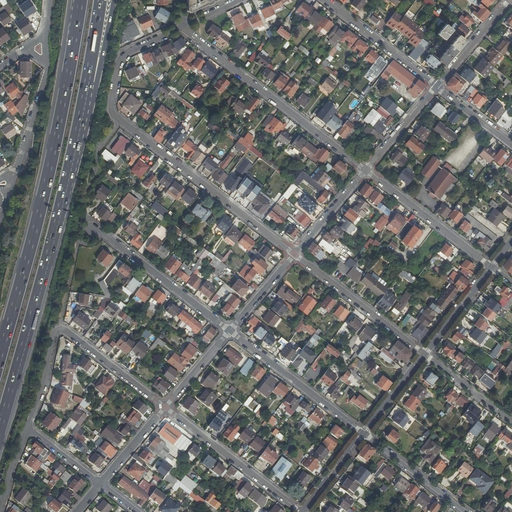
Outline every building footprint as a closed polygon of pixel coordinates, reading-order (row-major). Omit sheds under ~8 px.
[(187,0),(187,11),(190,13),(217,0),(200,0),(201,0),(199,1),(198,0),(187,0)] [(271,0),(270,1),(275,12),(284,7),(282,4),(289,0),(271,0)] [(365,3),(362,0),(355,0),(352,5),(359,10),(365,3)] [(482,22),(491,12),(486,8),(482,5),(480,3),(475,0),(470,0),(481,8),(480,10),(479,9),(477,11),(478,12),(477,13),(474,11),(472,13),(482,22)] [(482,5),(486,8),(493,0),(482,0),(481,2),(484,4),(482,5)] [(25,3),(19,7),(24,14),(30,10),(25,3)] [(305,17),(311,9),(303,3),(296,11),(305,17)] [(10,7),(8,4),(3,7),(6,11),(8,13),(12,10),(10,7)] [(267,8),(266,9),(261,11),(266,21),(269,20),(272,19),(271,16),(275,14),(271,6),(267,8)] [(170,14),(161,8),(155,17),(164,23),(170,14)] [(304,19),(314,27),(317,24),(322,17),(314,12),(316,10),(312,8),(311,9),(309,12),(305,17),(304,19)] [(5,12),(1,14),(7,22),(10,19),(5,12)] [(251,25),(248,19),(245,21),(241,13),(232,17),(239,31),(251,25)] [(263,25),(258,13),(253,15),(254,17),(248,19),(251,25),(253,30),(263,25)] [(402,18),(395,13),(387,23),(394,29),(396,27),(402,18)] [(374,14),(373,15),(370,19),(378,25),(382,19),(374,14)] [(149,15),(138,20),(142,30),(153,25),(149,15)] [(461,16),(459,20),(467,27),(470,24),(471,24),(474,21),(467,15),(464,19),(461,16)] [(33,28),(25,16),(15,24),(22,34),(33,28)] [(404,16),(402,18),(396,27),(403,33),(412,22),(404,16)] [(313,29),(318,33),(321,29),(323,30),(324,29),(327,32),(333,25),(323,18),(318,24),(317,24),(314,27),(313,29)] [(419,27),(412,22),(403,33),(410,39),(418,30),(419,27)] [(125,35),(128,41),(132,39),(131,38),(139,34),(135,24),(132,25),(131,23),(127,24),(128,27),(126,28),(127,29),(124,30),(124,32),(125,35)] [(438,34),(445,40),(453,30),(446,24),(438,34)] [(469,30),(462,24),(456,31),(463,37),(469,30)] [(216,40),(221,32),(222,31),(217,28),(217,29),(212,25),(206,33),(209,36),(210,35),(216,40)] [(276,32),(287,40),(291,35),(280,26),(276,32)] [(0,43),(9,38),(2,27),(0,28),(0,43)] [(337,43),(345,33),(336,27),(328,37),(331,39),(336,42),(337,43)] [(318,33),(324,38),(328,32),(327,32),(324,29),(323,30),(321,29),(318,33)] [(357,38),(347,30),(340,41),(342,43),(344,40),(346,39),(349,42),(349,43),(347,46),(349,48),(357,38)] [(409,40),(416,46),(419,43),(423,37),(425,35),(418,30),(410,39),(409,40)] [(216,40),(215,40),(225,48),(232,40),(221,32),(216,40)] [(466,41),(457,33),(454,35),(456,37),(458,37),(451,45),(458,51),(466,41)] [(419,43),(424,47),(428,42),(423,37),(419,43)] [(178,50),(185,45),(181,38),(173,43),(178,50)] [(495,49),(502,55),(503,56),(511,45),(511,44),(505,38),(504,38),(495,49)] [(239,39),(232,48),(235,50),(239,44),(241,41),(242,41),(239,39)] [(368,46),(359,39),(351,49),(353,51),(355,49),(357,48),(360,51),(360,52),(358,55),(360,56),(368,46)] [(445,40),(436,50),(437,51),(438,50),(440,51),(448,42),(445,40)] [(247,46),(241,41),(239,44),(235,50),(233,52),(236,55),(235,56),(238,58),(247,46)] [(180,59),(181,56),(173,45),(172,45),(171,43),(161,47),(165,58),(167,57),(175,53),(180,59)] [(423,48),(424,47),(419,43),(416,46),(409,56),(415,62),(425,50),(423,48)] [(307,56),(310,52),(300,45),(297,49),(307,56)] [(440,57),(438,59),(441,62),(446,65),(458,51),(451,45),(450,45),(440,57)] [(333,47),(327,56),(331,59),(335,54),(333,52),(335,49),(333,47)] [(484,59),(493,66),(502,55),(495,49),(492,47),(487,54),(488,55),(484,59)] [(162,53),(160,54),(158,49),(154,51),(155,54),(154,54),(157,61),(158,60),(159,62),(163,60),(162,59),(164,58),(162,53)] [(195,55),(188,49),(178,62),(188,70),(192,65),(189,62),(195,55)] [(365,58),(373,64),(374,62),(379,56),(371,50),(365,58)] [(156,61),(153,53),(149,54),(149,53),(148,53),(147,53),(145,54),(145,55),(143,56),(146,63),(151,61),(153,66),(157,64),(156,61)] [(261,63),(266,67),(271,61),(266,57),(260,53),(254,60),(260,65),(261,63)] [(438,59),(433,54),(431,53),(424,61),(434,70),(441,62),(438,59)] [(388,62),(379,56),(368,71),(376,77),(388,62)] [(206,63),(198,58),(190,69),(193,71),(196,68),(200,71),(206,63)] [(484,59),(475,70),(484,78),(493,66),(484,59)] [(375,84),(373,86),(376,88),(383,79),(385,81),(391,74),(410,89),(409,90),(410,90),(408,92),(415,98),(425,86),(418,80),(419,80),(393,60),(382,74),(375,84)] [(21,61),(21,71),(30,71),(30,61),(21,61)] [(207,62),(201,70),(211,78),(217,70),(207,62)] [(143,73),(141,69),(140,67),(135,68),(135,66),(125,71),(129,79),(132,78),(139,75),(143,73)] [(326,67),(324,69),(337,79),(339,77),(326,67)] [(270,71),(266,68),(262,74),(270,81),(275,75),(270,71)] [(466,69),(460,76),(466,82),(469,84),(476,75),(472,72),(471,73),(466,69)] [(460,76),(456,73),(448,83),(448,87),(456,93),(466,82),(460,76)] [(274,84),(277,87),(283,78),(280,76),(274,84)] [(230,83),(222,77),(215,86),(222,92),(230,83)] [(307,81),(314,87),(317,83),(310,77),(307,81)] [(283,78),(277,87),(281,89),(287,81),(283,78)] [(329,80),(327,79),(323,85),(331,91),(333,88),(332,87),(336,82),(331,78),(329,80)] [(290,81),(283,91),(291,97),(298,87),(290,81)] [(13,82),(5,88),(12,98),(16,95),(20,100),(23,96),(13,82)] [(155,91),(154,91),(151,95),(155,98),(161,91),(166,94),(163,96),(166,99),(169,95),(170,93),(172,92),(164,84),(161,82),(155,91)] [(31,83),(24,92),(25,94),(33,84),(31,83)] [(204,90),(197,84),(191,92),(198,98),(204,90)] [(367,85),(363,93),(366,95),(371,87),(367,85)] [(475,89),(471,86),(465,94),(468,97),(471,94),(475,89)] [(172,92),(170,93),(181,102),(183,99),(180,97),(172,91),(172,92)] [(126,92),(118,103),(133,114),(141,104),(126,92)] [(296,101),(305,108),(310,101),(302,94),(296,101)] [(482,98),(478,94),(473,101),(480,107),(485,100),(483,99),(484,98),(482,97),(482,98)] [(230,106),(236,99),(232,96),(226,103),(230,106)] [(259,102),(255,98),(246,109),(251,112),(259,102)] [(388,98),(380,106),(392,116),(398,109),(396,108),(397,106),(388,98)] [(181,102),(192,110),(194,108),(183,99),(181,102)] [(230,106),(230,107),(241,115),(248,106),(244,103),(243,104),(236,99),(230,106)] [(11,100),(5,105),(12,115),(18,110),(15,106),(12,101),(11,100)] [(18,110),(22,116),(25,108),(24,108),(25,105),(26,105),(27,101),(20,101),(18,103),(15,106),(18,110)] [(337,108),(328,102),(316,117),(325,123),(337,108)] [(493,104),(487,110),(498,118),(504,110),(494,102),(493,104)] [(440,119),(446,111),(437,104),(431,111),(440,119)] [(160,120),(165,123),(166,122),(170,116),(172,114),(161,105),(155,112),(162,118),(160,120)] [(511,125),(511,107),(510,106),(502,116),(507,120),(506,121),(511,125)] [(149,116),(141,110),(138,113),(146,120),(149,116)] [(361,118),(354,112),(346,122),(339,130),(338,132),(334,138),(337,140),(342,132),(345,135),(349,130),(351,131),(353,129),(351,128),(355,122),(352,120),(354,118),(355,118),(354,119),(358,122),(361,118)] [(460,116),(453,112),(448,120),(454,124),(460,116)] [(170,116),(166,122),(175,130),(180,124),(170,116)] [(264,125),(267,127),(267,126),(269,124),(273,118),(271,116),(264,125)] [(339,130),(346,122),(343,120),(341,122),(333,116),(327,124),(332,128),(332,127),(336,130),(338,132),(339,130)] [(380,120),(387,126),(393,119),(390,116),(387,121),(382,117),(380,120)] [(283,125),(274,118),(273,118),(269,124),(273,128),(273,129),(280,134),(284,129),(287,124),(285,123),(283,125)] [(380,134),(387,126),(380,120),(379,119),(372,127),(380,134)] [(215,125),(211,121),(206,127),(211,130),(215,125)] [(440,134),(444,138),(450,130),(439,122),(433,129),(437,132),(436,133),(439,135),(440,134)] [(2,130),(8,139),(17,133),(11,124),(2,130)] [(222,129),(216,124),(213,129),(218,133),(222,129)] [(379,133),(378,133),(369,125),(364,131),(374,138),(376,136),(377,137),(382,141),(384,138),(380,134),(379,133)] [(431,132),(422,125),(415,134),(424,141),(431,132)] [(222,129),(218,133),(217,134),(223,138),(227,133),(222,129)] [(293,137),(284,129),(280,134),(275,140),(285,148),(293,137)] [(162,133),(159,130),(153,138),(159,142),(163,138),(160,136),(162,133)] [(187,139),(193,132),(189,130),(182,139),(181,138),(182,137),(180,136),(179,137),(177,135),(170,144),(176,149),(180,144),(182,146),(187,139)] [(450,130),(444,138),(451,143),(457,136),(450,130)] [(239,139),(228,131),(227,133),(238,141),(239,139)] [(239,139),(238,141),(249,150),(251,147),(253,144),(251,142),(253,139),(247,134),(243,139),(241,138),(239,139)] [(100,156),(113,166),(119,158),(131,142),(122,135),(121,136),(120,135),(118,138),(119,139),(111,149),(117,154),(115,157),(105,149),(100,156)] [(300,150),(307,142),(299,136),(291,145),(299,152),(300,150)] [(424,147),(412,137),(406,145),(418,154),(424,147)] [(198,148),(187,139),(182,146),(181,147),(189,153),(186,158),(189,160),(197,149),(197,148),(198,148)] [(249,150),(238,141),(235,145),(237,147),(235,150),(240,153),(242,151),(246,154),(246,153),(247,152),(249,150)] [(318,151),(307,142),(300,150),(311,159),(318,151)] [(129,164),(131,165),(141,152),(135,147),(136,146),(134,144),(133,146),(131,144),(125,151),(127,153),(126,154),(129,157),(130,155),(132,157),(131,158),(132,159),(129,164)] [(201,144),(198,148),(197,148),(205,155),(208,150),(201,144)] [(251,147),(249,150),(251,151),(260,158),(262,155),(251,147)] [(490,151),(485,147),(479,155),(489,163),(496,154),(491,150),(490,151)] [(319,149),(318,151),(311,159),(310,160),(312,162),(316,165),(320,160),(322,162),(329,153),(323,148),(321,150),(319,149)] [(508,155),(501,149),(492,159),(500,165),(508,155)] [(205,156),(197,150),(191,159),(198,165),(205,156)] [(402,161),(404,159),(401,157),(402,155),(397,151),(390,159),(395,163),(395,162),(402,167),(405,163),(402,161)] [(232,158),(231,158),(234,155),(231,152),(229,155),(228,155),(220,166),(224,169),(232,158)] [(208,157),(202,165),(206,168),(208,169),(208,170),(213,174),(219,166),(212,160),(208,157)] [(219,166),(222,162),(220,161),(219,162),(214,157),(212,160),(219,166)] [(440,162),(433,157),(421,173),(428,178),(440,162)] [(245,159),(237,169),(245,176),(253,166),(245,159)] [(346,166),(339,160),(333,168),(340,174),(346,166)] [(148,166),(143,163),(143,164),(139,161),(131,171),(140,177),(148,166)] [(327,175),(332,167),(328,164),(323,171),(327,175)] [(318,167),(311,177),(312,178),(320,169),(318,167)] [(453,175),(448,172),(443,168),(426,189),(439,199),(454,180),(456,182),(458,180),(453,175)] [(320,169),(312,178),(320,186),(329,176),(327,175),(323,171),(320,169)] [(398,177),(407,185),(414,176),(405,169),(398,177)] [(295,180),(292,183),(296,187),(304,178),(319,190),(317,192),(320,194),(321,193),(322,194),(321,195),(317,200),(321,204),(329,194),(325,191),(324,190),(325,189),(320,186),(312,178),(311,177),(302,170),(295,180)] [(228,177),(231,172),(229,171),(226,175),(222,172),(220,175),(217,173),(213,178),(221,184),(228,176),(228,177)] [(282,175),(292,183),(295,180),(284,172),(282,175)] [(116,185),(117,184),(118,182),(114,179),(107,173),(105,176),(116,185)] [(159,182),(166,187),(172,179),(174,178),(168,173),(167,175),(165,174),(159,182)] [(153,184),(153,183),(152,183),(156,178),(152,175),(148,180),(147,179),(145,182),(145,181),(142,184),(149,189),(153,184)] [(237,179),(232,176),(224,186),(233,192),(243,179),(239,176),(237,179)] [(176,196),(179,198),(185,190),(182,188),(175,182),(168,190),(176,196)] [(149,189),(148,191),(151,193),(156,186),(153,184),(149,189)] [(360,192),(365,196),(367,198),(373,190),(366,184),(360,192)] [(95,196),(103,202),(111,192),(102,185),(97,191),(98,192),(95,196)] [(252,194),(244,187),(238,196),(246,202),(252,194)] [(189,204),(192,201),(194,198),(197,194),(189,189),(182,198),(185,201),(183,203),(187,204),(187,203),(189,204)] [(383,197),(376,191),(370,199),(377,205),(383,197)] [(131,210),(139,201),(135,198),(128,193),(121,202),(131,210)] [(503,193),(501,196),(511,204),(511,195),(510,198),(503,193)] [(258,194),(252,202),(256,205),(254,208),(262,215),(265,211),(266,212),(269,209),(267,208),(270,204),(258,194)] [(301,201),(298,205),(304,210),(306,212),(311,216),(316,210),(315,209),(318,205),(306,195),(301,201)] [(369,205),(359,197),(356,201),(359,204),(357,207),(356,206),(353,211),(363,218),(366,214),(364,212),(369,205)] [(489,204),(495,209),(498,205),(492,200),(489,204)] [(207,209),(204,207),(198,202),(191,210),(201,218),(204,214),(207,209)] [(380,203),(377,207),(391,218),(399,207),(396,205),(391,211),(380,203)] [(159,213),(164,217),(166,214),(153,204),(151,207),(153,208),(159,213)] [(274,207),(273,209),(274,210),(282,217),(284,219),(285,219),(289,215),(276,204),(274,207)] [(450,210),(442,204),(436,212),(444,218),(450,210)] [(100,205),(95,212),(97,213),(97,214),(105,220),(111,213),(108,211),(109,210),(108,209),(107,210),(100,205)] [(136,206),(129,215),(132,217),(135,213),(139,208),(136,206)] [(511,215),(511,210),(510,209),(507,206),(502,212),(510,218),(511,215)] [(155,219),(157,216),(159,213),(153,208),(148,214),(155,219)] [(274,210),(273,209),(269,214),(266,218),(269,221),(272,218),(276,222),(276,221),(280,224),(284,219),(282,217),(281,218),(279,216),(278,217),(272,212),(273,211),(274,210)] [(353,222),(358,215),(350,209),(345,215),(353,222)] [(462,215),(454,209),(448,216),(457,223),(462,215)] [(487,220),(495,226),(504,216),(495,209),(487,220)] [(113,212),(106,221),(109,224),(116,215),(113,212)] [(304,226),(310,219),(307,216),(304,214),(303,213),(301,216),(300,217),(301,218),(298,221),(304,226)] [(390,224),(394,227),(402,216),(398,213),(390,224)] [(492,241),(493,242),(498,237),(467,213),(462,218),(479,231),(492,241)] [(407,218),(403,215),(402,216),(394,227),(400,231),(407,221),(408,221),(406,219),(407,218)] [(225,233),(228,229),(227,228),(233,221),(225,216),(220,223),(217,227),(225,233)] [(382,216),(374,227),(380,231),(386,224),(384,223),(386,220),(382,216)] [(355,227),(343,217),(341,221),(344,223),(345,224),(344,225),(342,225),(340,227),(349,235),(355,227)] [(471,225),(464,220),(459,227),(465,232),(471,225)] [(422,233),(407,221),(400,231),(396,237),(410,248),(412,246),(413,246),(414,244),(414,243),(415,242),(417,240),(417,239),(422,233)] [(135,230),(137,228),(129,222),(124,229),(132,235),(135,230)] [(299,231),(292,225),(286,233),(293,239),(299,231)] [(175,226),(173,229),(180,235),(182,231),(175,226)] [(332,229),(332,230),(330,233),(337,238),(339,236),(340,237),(342,235),(341,234),(343,232),(336,226),(332,229)] [(239,238),(242,234),(233,227),(226,236),(227,237),(224,240),(233,246),(239,238)] [(132,235),(128,239),(139,248),(142,243),(141,242),(140,241),(137,240),(141,235),(135,230),(132,235)] [(479,231),(477,234),(481,237),(477,242),(487,250),(490,246),(489,245),(492,241),(479,231)] [(334,238),(327,232),(326,233),(325,233),(324,234),(324,235),(324,236),(322,238),(329,244),(334,238)] [(251,248),(256,243),(246,234),(239,242),(249,251),(251,248)] [(433,235),(431,234),(429,237),(431,238),(428,241),(432,244),(431,245),(433,246),(433,245),(436,247),(441,241),(433,235)] [(198,243),(187,235),(184,238),(196,246),(198,243)] [(375,239),(371,244),(376,248),(380,243),(375,239)] [(160,246),(153,240),(147,248),(154,253),(155,252),(160,246)] [(321,249),(313,243),(307,249),(317,258),(320,260),(325,254),(320,250),(321,249)] [(453,250),(446,244),(441,251),(448,257),(453,250)] [(168,252),(160,245),(160,246),(155,252),(163,259),(165,256),(166,257),(167,255),(168,256),(169,254),(167,253),(168,252)] [(260,255),(267,260),(270,255),(273,252),(266,247),(264,245),(258,253),(260,255)] [(203,261),(209,254),(209,253),(204,248),(200,253),(199,252),(196,255),(203,261)] [(256,252),(251,248),(249,251),(247,253),(252,257),(256,252)] [(102,262),(104,264),(106,266),(113,257),(103,250),(96,258),(102,262)] [(216,268),(221,261),(215,257),(210,252),(209,253),(209,254),(214,258),(210,264),(216,268)] [(223,259),(224,258),(218,253),(215,257),(221,261),(223,259)] [(181,263),(172,256),(164,266),(174,273),(181,263)] [(255,265),(253,268),(260,274),(267,265),(260,259),(258,262),(255,259),(252,263),(255,265)] [(131,269),(119,260),(104,280),(107,287),(119,271),(126,276),(126,275),(128,276),(130,273),(128,272),(131,269)] [(463,269),(461,272),(462,272),(467,276),(469,274),(470,275),(474,271),(472,269),(474,266),(466,260),(461,267),(463,269)] [(197,268),(201,264),(198,261),(191,270),(194,273),(196,270),(197,268)] [(212,272),(221,280),(226,274),(222,271),(227,266),(223,262),(221,261),(216,268),(212,272)] [(336,267),(347,275),(351,270),(340,262),(336,267)] [(185,281),(189,276),(192,272),(187,268),(189,266),(184,263),(176,274),(185,281)] [(248,273),(248,274),(244,278),(249,282),(256,273),(249,267),(247,269),(248,270),(247,272),(248,273)] [(351,270),(347,275),(355,282),(361,275),(352,268),(351,270)] [(404,269),(400,274),(412,284),(416,279),(404,269)] [(462,272),(460,275),(461,276),(469,281),(470,279),(467,276),(462,272)] [(371,290),(378,281),(372,276),(367,273),(361,281),(365,285),(366,284),(368,286),(367,287),(371,290)] [(129,277),(124,283),(127,285),(125,287),(131,292),(132,293),(139,283),(130,276),(129,277)] [(201,282),(193,276),(187,283),(196,289),(201,282)] [(453,287),(461,292),(469,282),(469,281),(461,276),(459,279),(458,278),(456,280),(457,281),(455,284),(453,287)] [(387,291),(388,289),(384,286),(386,283),(380,279),(378,281),(371,290),(381,298),(387,291)] [(106,298),(112,299),(107,287),(104,280),(99,282),(106,298)] [(231,288),(236,293),(241,297),(245,292),(244,291),(247,287),(239,280),(231,288)] [(216,288),(206,281),(199,289),(205,294),(204,295),(208,298),(216,288)] [(225,283),(222,286),(230,293),(228,296),(224,301),(227,303),(234,308),(240,301),(233,296),(236,293),(231,288),(225,283)] [(440,297),(441,298),(448,303),(457,291),(451,286),(452,285),(450,284),(447,289),(440,297)] [(142,285),(135,294),(144,302),(151,293),(142,285)] [(287,289),(300,298),(300,297),(294,293),(295,291),(290,287),(289,288),(284,285),(280,290),(284,293),(287,289)] [(216,294),(219,296),(220,297),(224,292),(228,296),(230,293),(222,286),(216,294)] [(497,286),(494,289),(506,298),(510,294),(507,292),(509,290),(504,286),(502,289),(497,286)] [(296,303),(300,298),(287,289),(284,293),(287,295),(285,297),(293,303),(294,301),(296,303)] [(163,306),(169,298),(158,290),(152,297),(158,302),(157,303),(159,304),(160,303),(163,306)] [(390,294),(387,291),(381,298),(377,303),(381,306),(386,310),(394,301),(388,297),(390,294)] [(400,300),(394,308),(400,312),(413,296),(407,292),(403,297),(400,300)] [(89,294),(80,293),(78,303),(87,305),(89,294)] [(306,294),(302,299),(304,301),(300,306),(299,305),(298,306),(299,307),(299,308),(307,314),(317,302),(309,296),(306,294)] [(290,311),(293,307),(283,300),(281,297),(279,296),(277,298),(279,300),(272,309),(280,316),(287,308),(290,311)] [(328,312),(336,302),(328,296),(320,306),(328,312)] [(429,309),(435,313),(437,315),(442,308),(444,310),(448,303),(441,298),(437,304),(434,302),(429,309)] [(112,299),(110,302),(120,310),(122,311),(126,306),(121,301),(118,304),(112,299)] [(487,307),(496,314),(502,306),(499,305),(492,299),(489,302),(487,301),(484,305),(487,307)] [(120,310),(110,302),(105,309),(115,317),(120,310)] [(165,310),(174,317),(179,309),(171,303),(165,310)] [(229,315),(234,309),(234,308),(227,303),(222,309),(229,315)] [(343,320),(349,312),(341,306),(334,314),(343,320)] [(487,307),(482,315),(491,322),(496,314),(487,307)] [(426,311),(424,314),(432,320),(434,317),(433,316),(435,313),(429,309),(428,308),(426,311)] [(97,319),(103,311),(97,310),(93,316),(97,319)] [(178,324),(184,328),(185,327),(192,318),(183,310),(178,316),(182,319),(178,324)] [(280,318),(270,310),(264,319),(273,326),(280,318)] [(134,320),(122,311),(119,315),(131,324),(134,320)] [(90,320),(79,312),(72,320),(84,329),(90,320)] [(417,321),(418,320),(415,319),(412,316),(409,314),(399,327),(402,329),(409,319),(419,327),(412,335),(420,341),(428,330),(417,321)] [(423,315),(418,321),(425,326),(427,323),(429,325),(431,322),(423,315)] [(357,332),(363,323),(355,316),(348,325),(357,332)] [(256,328),(261,322),(259,320),(254,317),(252,320),(251,319),(248,322),(256,328)] [(192,318),(185,327),(190,332),(193,329),(197,332),(202,325),(192,318)] [(489,325),(479,318),(474,325),(478,328),(483,332),(489,325)] [(300,319),(294,329),(300,333),(303,329),(311,335),(315,329),(300,319)] [(211,325),(208,323),(201,332),(200,333),(202,335),(211,325)] [(458,331),(464,335),(467,330),(462,326),(458,331)] [(216,332),(210,327),(203,336),(204,337),(204,338),(209,341),(210,339),(210,340),(216,332)] [(260,340),(266,332),(260,327),(254,334),(258,337),(257,338),(260,340)] [(367,343),(369,341),(376,333),(372,330),(370,332),(365,328),(358,336),(367,343)] [(480,343),(487,335),(483,332),(478,328),(474,334),(473,333),(471,336),(480,343)] [(107,331),(101,339),(105,342),(108,337),(110,334),(107,331)] [(461,340),(462,338),(464,336),(457,331),(451,339),(456,342),(459,339),(461,340)] [(275,339),(268,333),(262,340),(270,346),(275,339)] [(128,352),(138,339),(132,335),(129,338),(123,334),(122,335),(117,342),(116,344),(121,348),(122,347),(128,352)] [(166,343),(158,337),(157,338),(149,349),(153,352),(159,344),(163,347),(166,343)] [(288,342),(281,337),(278,341),(282,344),(279,348),(282,350),(288,342)] [(470,347),(473,343),(465,337),(462,341),(470,347)] [(103,347),(109,352),(116,344),(117,342),(114,339),(109,345),(106,343),(103,347)] [(292,363),(291,364),(297,368),(303,360),(302,359),(303,357),(310,362),(316,354),(309,349),(313,344),(309,341),(302,350),(292,363)] [(362,350),(357,356),(363,360),(368,354),(366,353),(372,344),(369,341),(367,343),(362,350)] [(397,341),(388,353),(395,358),(400,361),(401,360),(405,363),(411,355),(411,351),(397,341)] [(142,357),(149,349),(140,342),(133,350),(142,357)] [(190,344),(190,343),(181,354),(189,360),(197,349),(190,344)] [(340,352),(329,344),(326,348),(329,351),(330,352),(337,357),(340,352)] [(443,352),(449,357),(450,356),(455,350),(447,344),(444,349),(445,350),(443,352)] [(281,354),(292,363),(302,350),(298,347),(295,352),(287,345),(281,354)] [(350,360),(353,362),(357,356),(362,350),(359,348),(356,346),(352,350),(356,353),(350,360)] [(234,366),(235,368),(237,365),(231,361),(234,358),(239,362),(243,358),(239,355),(238,354),(230,348),(225,354),(230,358),(227,361),(234,366)] [(393,360),(395,358),(388,353),(384,349),(382,352),(392,360),(393,360)] [(450,356),(459,363),(464,356),(459,352),(458,353),(455,350),(450,356)] [(321,354),(311,366),(314,368),(317,364),(317,363),(325,352),(323,351),(321,354)] [(392,360),(382,352),(379,356),(389,364),(392,360)] [(180,371),(186,363),(180,357),(174,353),(167,360),(180,371)] [(64,356),(62,373),(73,375),(76,375),(75,371),(78,367),(69,366),(70,357),(64,356)] [(466,366),(470,369),(473,365),(470,363),(471,361),(466,358),(461,365),(464,367),(466,366)] [(82,363),(81,362),(79,366),(91,375),(96,368),(92,365),(93,364),(85,359),(82,363)] [(227,361),(224,359),(217,368),(227,376),(234,366),(227,361)] [(355,360),(349,368),(352,371),(359,362),(355,360)] [(254,367),(256,364),(252,361),(244,371),(248,374),(251,372),(254,367)] [(498,378),(504,370),(506,367),(500,363),(492,374),(498,378)] [(478,380),(479,378),(484,372),(474,364),(473,365),(470,369),(468,371),(477,378),(476,379),(478,380)] [(178,373),(170,366),(164,375),(172,381),(178,373)] [(265,372),(258,366),(251,375),(258,381),(265,372)] [(344,382),(344,383),(348,386),(351,383),(349,381),(347,379),(350,374),(351,373),(356,377),(355,378),(360,381),(362,378),(352,371),(349,368),(348,368),(346,370),(347,371),(342,377),(342,376),(340,379),(344,382)] [(479,380),(490,389),(495,382),(488,376),(491,372),(486,369),(485,369),(484,372),(479,378),(480,378),(479,380)] [(327,370),(320,379),(324,382),(325,381),(327,383),(330,386),(337,377),(327,370)] [(73,375),(62,373),(61,379),(62,379),(61,387),(71,388),(73,375)] [(218,379),(211,373),(203,383),(208,387),(210,384),(212,387),(218,379)] [(430,373),(424,381),(432,386),(438,378),(430,373)] [(375,384),(385,391),(392,382),(383,375),(377,383),(376,382),(375,384)] [(105,378),(102,376),(102,377),(103,377),(96,385),(102,390),(100,392),(104,395),(105,393),(106,393),(113,385),(110,382),(112,380),(112,379),(111,379),(111,378),(110,378),(110,377),(109,377),(108,377),(106,379),(105,378)] [(169,384),(159,377),(153,385),(163,393),(169,384)] [(268,398),(279,383),(273,378),(271,380),(268,378),(258,390),(268,398)] [(85,389),(89,393),(95,386),(91,382),(85,389)] [(279,383),(272,392),(277,396),(279,394),(283,397),(288,390),(279,383)] [(411,395),(420,402),(427,393),(419,386),(411,395)] [(51,387),(49,391),(55,394),(67,399),(80,404),(84,400),(57,389),(51,387)] [(337,400),(341,396),(336,392),(337,390),(334,387),(329,394),(332,397),(333,396),(337,400)] [(208,405),(216,396),(206,388),(202,394),(202,395),(200,399),(208,405)] [(445,397),(453,403),(457,398),(458,397),(454,394),(454,393),(451,390),(445,397)] [(55,394),(50,408),(62,413),(67,399),(55,394)] [(292,408),(296,411),(296,410),(298,407),(301,403),(297,400),(297,401),(294,398),(290,395),(284,403),(289,406),(291,403),(293,405),(292,408)] [(413,412),(420,402),(411,395),(406,403),(407,404),(406,406),(413,412)] [(468,401),(460,395),(458,397),(457,398),(458,399),(456,402),(464,408),(468,403),(467,402),(468,401)] [(367,402),(360,396),(357,399),(354,397),(350,401),(362,410),(367,402)] [(99,411),(107,399),(104,397),(96,409),(99,411)] [(192,414),(199,404),(189,397),(185,402),(187,403),(183,407),(192,414)] [(80,404),(80,405),(85,409),(90,403),(85,399),(84,400),(80,404)] [(132,408),(142,415),(147,409),(137,401),(132,408)] [(311,409),(303,402),(300,407),(308,413),(311,409)] [(472,425),(482,412),(471,404),(462,417),(472,425)] [(85,411),(86,410),(85,409),(80,405),(73,414),(76,416),(77,415),(84,420),(87,416),(80,411),(82,409),(83,410),(83,409),(85,411)] [(321,420),(324,422),(327,418),(316,409),(310,417),(318,423),(321,420)] [(122,415),(121,417),(122,418),(133,426),(141,417),(146,421),(147,419),(142,415),(141,417),(134,411),(127,419),(122,415)] [(403,415),(401,413),(400,413),(393,421),(397,424),(401,427),(407,419),(404,416),(403,415)] [(61,422),(51,414),(43,425),(53,432),(61,422)] [(271,426),(277,420),(272,415),(266,422),(271,426)] [(131,429),(136,433),(138,430),(133,426),(122,418),(121,419),(122,420),(120,422),(123,424),(117,431),(124,437),(131,429)] [(222,424),(215,418),(209,426),(216,432),(222,424)] [(158,427),(155,431),(184,453),(192,442),(167,423),(162,430),(158,427)] [(493,437),(499,429),(492,424),(486,432),(493,437)] [(229,428),(223,436),(231,441),(236,434),(235,433),(238,429),(235,427),(232,431),(229,428)] [(257,436),(246,427),(239,437),(247,443),(249,441),(252,443),(257,437),(257,436)] [(343,432),(336,427),(331,433),(338,439),(343,432)] [(117,432),(111,428),(106,435),(114,442),(111,444),(116,448),(121,441),(120,439),(121,437),(116,433),(117,432)] [(473,440),(478,433),(473,428),(467,435),(473,440)] [(392,430),(387,437),(395,443),(400,436),(392,430)] [(508,446),(511,440),(511,436),(506,432),(505,433),(503,431),(497,438),(508,446)] [(321,446),(322,446),(329,452),(330,453),(338,442),(329,436),(321,446)] [(85,448),(88,450),(89,448),(74,437),(70,443),(73,446),(76,443),(81,448),(80,449),(82,451),(85,448)] [(154,452),(158,456),(165,447),(167,445),(157,437),(148,448),(154,452)] [(266,444),(257,437),(252,443),(250,445),(259,453),(266,444)] [(435,458),(441,450),(429,440),(420,451),(426,455),(423,459),(429,464),(430,463),(435,458)] [(116,450),(105,442),(96,453),(105,461),(107,459),(108,460),(116,450)] [(31,456),(36,460),(44,449),(36,443),(35,444),(32,448),(34,449),(35,448),(36,449),(31,456)] [(201,451),(194,445),(186,455),(193,461),(201,451)] [(365,446),(358,455),(366,461),(375,450),(368,445),(365,446)] [(322,446),(313,458),(320,464),(329,452),(322,446)] [(164,460),(168,463),(173,467),(177,461),(168,455),(171,452),(165,447),(158,456),(164,460)] [(479,456),(482,452),(476,447),(473,451),(479,456)] [(278,457),(267,448),(260,457),(272,466),(278,457)] [(36,460),(39,461),(40,462),(43,458),(44,457),(48,452),(44,449),(36,460)] [(25,451),(23,456),(27,458),(26,459),(35,466),(39,461),(36,460),(31,456),(30,455),(25,451)] [(56,458),(48,452),(44,457),(46,459),(47,458),(53,463),(56,458)] [(96,453),(95,453),(89,461),(98,468),(98,467),(99,468),(105,461),(96,453)] [(134,454),(132,457),(142,465),(144,462),(134,454)] [(202,463),(209,469),(210,469),(215,462),(208,456),(202,463)] [(292,465),(282,457),(271,472),(281,480),(292,465)] [(315,469),(317,470),(319,467),(316,465),(315,463),(316,461),(311,457),(309,459),(307,458),(304,461),(306,463),(304,466),(312,472),(315,469)] [(445,466),(435,458),(430,463),(433,466),(431,468),(439,474),(445,466)] [(160,479),(162,481),(173,467),(167,463),(168,463),(164,460),(162,462),(163,463),(157,471),(163,475),(160,479)] [(371,474),(373,476),(383,463),(384,461),(382,460),(380,462),(379,462),(376,465),(377,466),(371,474)] [(215,462),(210,469),(213,471),(218,464),(215,462)] [(466,479),(473,470),(464,462),(457,470),(463,475),(462,475),(466,479)] [(53,467),(63,475),(65,471),(66,470),(57,463),(53,467)] [(383,463),(373,476),(376,478),(380,473),(389,480),(395,472),(383,463)] [(147,474),(135,464),(128,473),(138,481),(141,477),(143,479),(147,474)] [(218,464),(213,471),(219,476),(225,469),(218,464)] [(231,466),(222,478),(226,481),(228,479),(229,479),(232,475),(238,480),(236,482),(237,483),(243,475),(231,466)] [(352,478),(360,485),(361,486),(370,474),(362,467),(361,466),(358,471),(356,474),(355,474),(352,478)] [(47,486),(51,489),(56,483),(58,480),(60,478),(50,470),(49,469),(46,473),(51,477),(47,483),(49,484),(47,486)] [(58,480),(62,483),(64,485),(71,476),(65,471),(63,475),(60,478),(58,480)] [(484,494),(492,483),(476,471),(469,479),(479,487),(477,489),(484,494)] [(310,478),(303,472),(295,483),(302,489),(310,478)] [(168,473),(164,479),(170,483),(174,486),(178,481),(168,473)] [(345,492),(351,496),(360,485),(352,478),(350,476),(349,476),(340,488),(344,491),(345,492)] [(77,477),(68,487),(75,493),(84,483),(77,477)] [(149,497),(150,497),(144,492),(133,483),(130,481),(124,477),(119,484),(123,487),(124,486),(137,497),(140,493),(144,497),(142,499),(138,505),(141,508),(149,497)] [(146,491),(151,495),(156,489),(157,488),(162,481),(160,479),(157,477),(150,485),(146,491)] [(394,487),(403,493),(409,484),(401,478),(394,487)] [(145,490),(146,491),(150,485),(143,480),(139,485),(145,490)] [(240,480),(232,490),(244,499),(252,488),(246,484),(246,485),(240,480)] [(178,481),(174,486),(172,489),(176,491),(179,487),(190,495),(192,492),(180,482),(178,481)] [(165,489),(169,493),(172,489),(174,486),(170,483),(165,489)] [(414,495),(418,497),(422,492),(410,484),(404,492),(412,498),(414,495)] [(124,486),(123,487),(138,499),(139,497),(142,499),(144,497),(140,493),(137,497),(124,486)] [(511,486),(503,498),(506,500),(511,492),(511,486)] [(24,506),(33,495),(24,488),(15,500),(24,506)] [(157,488),(156,489),(166,497),(167,496),(157,488)] [(156,489),(151,495),(150,497),(149,497),(159,505),(166,497),(156,489)] [(73,497),(65,491),(59,499),(66,505),(73,497)] [(201,504),(202,504),(204,501),(192,492),(190,495),(189,495),(199,503),(201,504)] [(258,492),(252,500),(260,506),(266,498),(258,492)] [(427,510),(431,505),(429,503),(427,505),(426,504),(430,499),(422,492),(418,497),(415,501),(427,510)] [(205,501),(216,510),(220,505),(213,500),(215,497),(211,494),(205,501)] [(353,499),(352,500),(347,496),(339,506),(345,511),(354,500),(353,499)] [(160,511),(161,511),(176,511),(179,508),(176,505),(178,503),(171,497),(160,511)] [(357,501),(365,506),(368,502),(359,497),(357,501)] [(54,511),(56,511),(63,504),(55,498),(53,500),(48,507),(49,507),(48,508),(51,510),(52,509),(54,511)] [(154,502),(150,499),(144,507),(148,510),(154,502)] [(486,511),(491,511),(496,506),(488,499),(481,508),(486,511)] [(9,511),(16,511),(19,509),(9,501),(8,505),(12,508),(9,511)] [(103,501),(96,510),(98,511),(108,511),(112,507),(103,501)] [(210,509),(213,511),(214,511),(216,510),(205,501),(204,501),(202,504),(209,510),(210,509)] [(429,511),(434,511),(439,506),(434,502),(427,511),(429,511)]
